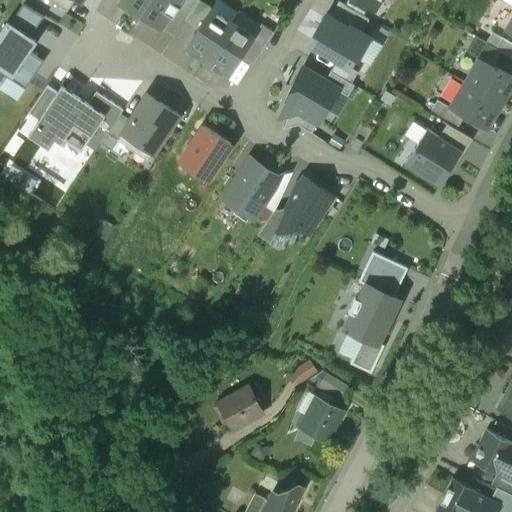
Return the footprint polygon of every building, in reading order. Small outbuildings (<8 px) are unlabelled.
[(18,0),(12,10),(32,23),(46,3),(42,0),(18,0)] [(142,0),(163,15),(173,1),(174,2),(175,0),(142,0)] [(208,0),(200,13),(186,32),(207,47),(234,7),(223,0),(208,0)] [(190,0),(187,4),(200,13),(208,0),(190,0)] [(359,0),(374,9),(379,0),(359,0)] [(368,19),(338,2),(330,15),(349,27),(350,25),(360,31),(368,19)] [(234,7),(207,47),(228,61),(242,40),(255,21),(234,7)] [(12,10),(10,9),(0,23),(0,49),(0,50),(0,55),(13,64),(17,59),(32,69),(46,47),(31,37),(38,27),(32,23),(12,10)] [(261,10),(255,21),(242,40),(255,48),(274,18),(261,10)] [(330,15),(326,13),(314,32),(316,33),(309,44),(336,61),(348,68),(349,67),(355,57),(357,58),(370,37),(360,31),(350,25),(349,27),(330,15)] [(511,44),(491,33),(485,42),(501,52),(511,58),(511,44)] [(467,50),(478,57),(492,65),(501,52),(485,42),(475,36),(467,50)] [(13,64),(0,55),(0,74),(19,87),(32,69),(17,59),(13,64)] [(478,57),(463,82),(501,105),(511,86),(511,77),(492,65),(478,57)] [(330,71),(351,83),(358,72),(349,67),(348,68),(336,61),(330,71)] [(324,81),(302,68),(282,101),(290,106),(317,123),(337,90),(337,89),(324,81)] [(41,105),(60,77),(50,70),(31,98),(41,105)] [(90,88),(64,71),(60,77),(41,105),(30,120),(51,135),(57,125),(66,131),(69,127),(83,136),(115,88),(98,77),(90,88)] [(337,89),(337,90),(347,97),(354,85),(351,83),(330,71),(324,81),(337,89)] [(133,106),(120,125),(149,145),(180,100),(150,80),(133,106)] [(501,105),(463,82),(449,107),(464,116),(486,129),(501,105)] [(120,125),(133,106),(123,99),(103,129),(113,135),(120,125)] [(464,116),(449,107),(437,99),(431,110),(458,127),(464,116)] [(317,123),(290,106),(283,116),(311,133),(317,123)] [(206,111),(182,146),(209,164),(233,129),(206,111)] [(446,124),(438,136),(462,151),(458,156),(460,157),(471,140),(446,124)] [(438,136),(426,129),(403,164),(438,187),(447,173),(449,175),(460,157),(458,156),(462,151),(438,136)] [(281,161),(254,142),(226,183),(240,192),(237,196),(247,203),(251,199),(254,201),(281,161)] [(293,169),(283,162),(266,188),(275,194),(277,192),(293,169)] [(333,196),(304,177),(289,200),(279,215),(307,234),(333,196)] [(289,200),(277,192),(275,194),(259,218),(271,226),(279,215),(289,200)] [(366,283),(393,297),(407,268),(372,251),(358,281),(365,284),(366,283)] [(358,299),(355,297),(348,311),(351,313),(344,328),(362,337),(378,344),(379,343),(400,300),(393,297),(366,283),(365,284),(358,299)] [(384,345),(379,343),(378,344),(362,337),(350,363),(370,373),(384,345)] [(252,366),(217,385),(225,400),(229,398),(235,409),(266,392),(252,366)] [(333,378),(327,388),(344,399),(350,389),(333,378)] [(511,379),(504,395),(506,396),(500,407),(498,407),(497,409),(511,416),(511,379)] [(317,395),(298,430),(314,439),(316,434),(327,440),(344,410),(317,395)] [(497,471),(511,478),(511,442),(487,429),(472,458),(497,471)] [(277,471),(259,506),(269,511),(274,511),(276,510),(280,511),(288,511),(303,485),(277,471)] [(511,478),(497,471),(491,482),(511,492),(511,478)] [(445,511),(472,511),(474,509),(466,505),(475,487),(450,474),(434,506),(445,511)]
